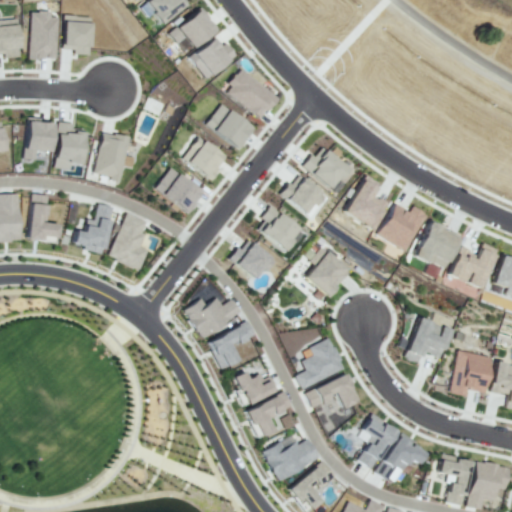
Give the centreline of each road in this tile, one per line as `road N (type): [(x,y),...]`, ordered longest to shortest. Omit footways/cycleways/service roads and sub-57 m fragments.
road 1 (residential): [(141,317),(313,98)]
road 2 (residential): [(313,98),(399,165),(511,223)]
road 3 (tertiary): [(263,511),(178,361),(141,317)]
road 4 (residential): [(511,440),(431,420),(396,398),(366,352),(361,318)]
road 5 (tertiary): [(141,317),(90,286),(41,272),(0,272)]
road 6 (residential): [(313,98),(226,0)]
